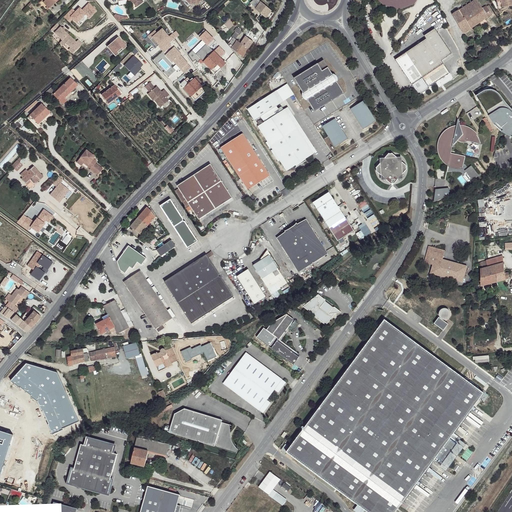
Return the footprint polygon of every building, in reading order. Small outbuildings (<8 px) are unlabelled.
[(263,3),(258,0),(252,0),(253,0),(250,4),(254,8),(259,4),(260,5),(256,10),(265,18),(271,12),(263,3)] [(377,0),(382,6),(399,10),(413,5),(416,0),(377,0)] [(483,8),(477,0),(472,0),(452,15),(463,33),(491,14),(486,6),(483,8)] [(190,11),(196,5),(193,3),(190,6),(187,8),(190,11)] [(57,22),(50,28),(54,31),(61,39),(60,40),(58,42),(61,45),(62,44),(64,42),(69,47),(67,49),(71,53),(81,44),(77,40),(75,42),(57,22)] [(426,39),(395,62),(421,96),(431,88),(430,87),(451,72),(441,60),(452,52),(434,28),(424,36),(426,39)] [(54,31),(52,33),(60,40),(61,39),(54,31)] [(238,36),(235,33),(228,44),(231,46),(230,48),(235,51),(240,43),(236,40),(238,36)] [(126,47),(118,37),(107,46),(114,56),(126,47)] [(252,42),(245,37),(240,43),(235,51),(242,56),(252,42)] [(210,50),(207,45),(197,55),(200,60),(210,50)] [(225,65),(210,50),(200,60),(215,75),(225,65)] [(132,59),(123,68),(133,78),(139,71),(138,70),(141,67),(132,59)] [(97,78),(82,61),(75,68),(83,78),(87,74),(93,81),(97,78)] [(324,61),(294,80),(304,96),(334,77),(324,61)] [(206,91),(191,75),(180,85),(195,101),(206,91)] [(78,87),(72,79),(65,86),(71,93),(78,87)] [(337,82),(308,101),(316,113),(345,94),(337,82)] [(271,92),(278,102),(292,93),(284,83),(271,92)] [(153,103),(155,101),(161,108),(168,103),(165,100),(168,97),(163,92),(161,94),(156,89),(154,90),(149,85),(144,89),(149,95),(147,97),(153,103)] [(71,93),(65,86),(54,95),(62,103),(69,98),(67,96),(71,93)] [(121,96),(114,87),(101,96),(108,106),(121,96)] [(484,90),(476,95),(494,124),(502,132),(511,137),(511,108),(510,107),(503,100),(499,93),(495,90),(489,88),(484,90)] [(271,92),(246,109),(253,120),(278,102),(271,92)] [(364,102),(353,109),(365,128),(376,121),(364,102)] [(48,112),(41,104),(29,115),(37,123),(48,112)] [(283,108),(313,153),(317,150),(286,106),(283,108)] [(258,125),(257,126),(287,170),(313,153),(283,108),(262,122),(258,125)] [(37,123),(29,115),(26,117),(34,126),(37,123)] [(455,168),(460,168),(464,168),(467,156),(452,153),(452,149),(454,143),(457,140),(459,141),(463,143),(469,142),(471,142),(481,143),(477,137),(474,133),(469,128),(466,126),(459,125),(456,118),(456,119),(456,125),(448,130),(442,135),(439,139),(438,144),(439,149),(440,155),(442,160),(445,163),(451,166),(455,168)] [(336,120),(324,128),(336,147),(348,139),(336,120)] [(248,192),(270,178),(241,135),(220,148),(248,192)] [(94,157),(86,151),(78,160),(83,164),(84,163),(88,165),(87,167),(90,169),(90,170),(97,176),(102,170),(95,164),(96,162),(93,159),(94,157)] [(407,165),(394,154),(389,153),(377,168),(378,172),(390,184),(395,184),(408,169),(407,165)] [(25,160),(20,155),(11,165),(17,169),(25,160)] [(44,176),(33,166),(27,172),(25,170),(19,175),(22,178),(20,180),(26,186),(30,182),(28,181),(31,179),(30,179),(35,184),(44,176)] [(199,220),(233,198),(212,166),(178,188),(199,220)] [(473,181),(479,176),(471,166),(465,171),(473,181)] [(10,177),(5,173),(0,178),(0,186),(2,188),(10,177)] [(435,200),(451,197),(449,188),(434,190),(435,200)] [(329,193),(313,203),(329,228),(346,218),(329,193)] [(171,199),(160,206),(188,247),(198,240),(171,199)] [(152,211),(147,207),(139,217),(149,225),(155,216),(152,211)] [(22,216),(16,223),(27,231),(30,227),(37,233),(39,230),(44,224),(43,224),(44,222),(46,225),(52,216),(44,210),(37,219),(36,218),(33,222),(27,217),(26,218),(22,216)] [(149,225),(139,217),(131,226),(140,234),(149,225)] [(346,218),(329,228),(338,242),(354,231),(346,218)] [(286,233),(277,239),(299,273),(330,253),(307,220),(298,225),(295,224),(285,231),(286,233)] [(161,257),(174,248),(169,241),(156,250),(161,257)] [(147,259),(129,246),(117,262),(120,270),(125,274),(130,267),(133,269),(137,262),(142,265),(147,259)] [(432,247),(428,249),(425,261),(433,263),(431,272),(464,280),(467,264),(443,258),(445,250),(432,247)] [(287,284),(267,250),(261,259),(262,261),(253,266),(271,295),(287,284)] [(37,254),(26,268),(32,272),(29,276),(37,283),(43,275),(44,276),(47,273),(45,272),(51,265),(37,254)] [(207,254),(190,265),(204,285),(208,289),(218,306),(234,295),(207,254)] [(502,256),(487,260),(487,262),(480,264),(480,266),(482,267),(482,269),(503,264),(502,256)] [(482,269),(482,287),(505,280),(505,273),(503,264),(482,269)] [(204,285),(190,265),(166,281),(191,323),(218,306),(208,289),(204,285)] [(248,270),(238,277),(255,304),(266,298),(248,270)] [(171,318),(140,271),(124,282),(153,329),(171,318)] [(28,293),(20,287),(16,292),(14,290),(14,292),(10,297),(7,295),(4,300),(8,303),(5,307),(7,309),(14,314),(17,310),(13,306),(20,297),(24,300),(28,293)] [(316,299),(312,300),(303,309),(327,326),(336,314),(341,313),(341,311),(316,295),(317,297),(316,299)] [(128,327),(115,301),(105,307),(109,317),(95,324),(101,334),(113,328),(117,334),(128,327)] [(14,314),(7,309),(5,312),(2,311),(1,313),(11,320),(15,315),(14,314)] [(40,317),(33,311),(28,317),(34,323),(40,317)] [(273,322),(268,329),(278,337),(280,338),(295,319),(288,313),(273,322)] [(18,317),(15,315),(11,320),(26,332),(30,327),(24,322),(22,320),(18,317)] [(34,323),(28,317),(27,318),(24,322),(30,327),(34,323)] [(448,324),(439,317),(434,324),(443,331),(448,324)] [(295,319),(280,338),(281,339),(297,320),(295,319)] [(483,393),(384,319),(286,451),(366,511),(395,511),(434,459),(441,465),(457,443),(450,438),(483,393)] [(264,328),(256,337),(269,346),(276,337),(264,328)] [(278,337),(271,346),(294,364),(295,364),(294,363),(300,356),(296,353),(297,352),(281,339),(280,338),(278,337)] [(136,343),(123,346),(127,359),(135,356),(139,354),(136,343)] [(191,349),(190,347),(181,352),(186,362),(191,359),(191,358),(204,353),(208,361),(216,357),(210,343),(201,346),(201,345),(191,349)] [(86,348),(71,351),(72,357),(74,364),(88,361),(86,348)] [(113,348),(94,351),(95,355),(91,357),(92,361),(98,360),(115,357),(113,348)] [(161,350),(160,352),(157,354),(156,353),(151,355),(159,372),(172,366),(165,352),(164,350),(163,349),(161,350)] [(287,382),(246,352),(223,383),(263,413),(271,403),(267,400),(275,389),(279,392),(287,382)] [(141,354),(135,356),(142,379),(147,378),(147,375),(149,374),(147,367),(146,368),(141,354)] [(27,363),(11,380),(38,401),(53,435),(79,421),(57,372),(27,363)] [(231,424),(222,421),(222,419),(184,407),(182,415),(175,413),(169,431),(236,453),(238,448),(237,448),(236,446),(234,445),(233,444),(232,442),(232,440),(231,437),(230,434),(230,432),(230,429),(230,427),(231,425),(231,424)] [(0,473),(12,435),(0,431),(0,473)] [(150,441),(137,438),(135,446),(148,449),(150,441)] [(167,444),(150,441),(148,449),(148,452),(164,455),(167,444)] [(148,449),(135,446),(130,465),(143,469),(148,452),(148,449)] [(72,468),(67,485),(109,497),(114,481),(111,480),(118,456),(112,454),(107,453),(105,459),(102,468),(100,476),(74,468),(72,468)] [(192,456),(189,462),(201,469),(204,462),(192,456)] [(281,480),(270,472),(258,488),(269,496),(281,480)] [(176,511),(181,496),(148,487),(141,511),(176,511)] [(287,500),(277,493),(272,499),(283,506),(287,500)] [(76,511),(77,510),(54,503),(51,511),(76,511)]
